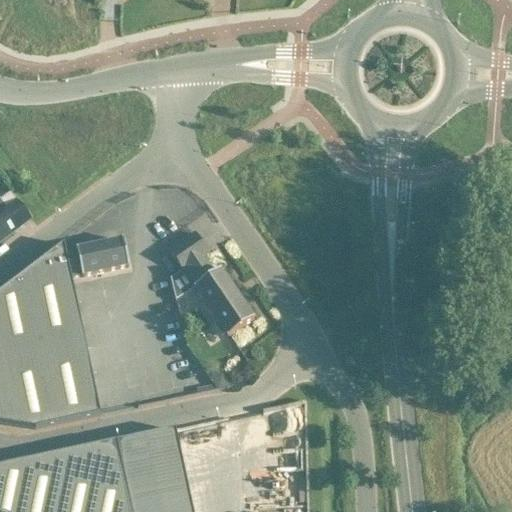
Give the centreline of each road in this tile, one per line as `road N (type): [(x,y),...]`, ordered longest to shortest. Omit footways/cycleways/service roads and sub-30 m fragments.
road 1 (unclassified): [(0,451),(253,398),(313,348)]
road 2 (secondary): [(413,511),(392,246)]
road 3 (residential): [(313,348),(182,139)]
road 4 (unclassified): [(182,139),(0,277)]
road 5 (tertiary): [(0,84),(37,92),(178,72)]
road 6 (residential): [(365,511),(361,433),(313,348)]
road 7 (secondary): [(375,120),(392,246)]
road 8 (secondary): [(392,246),(409,127)]
